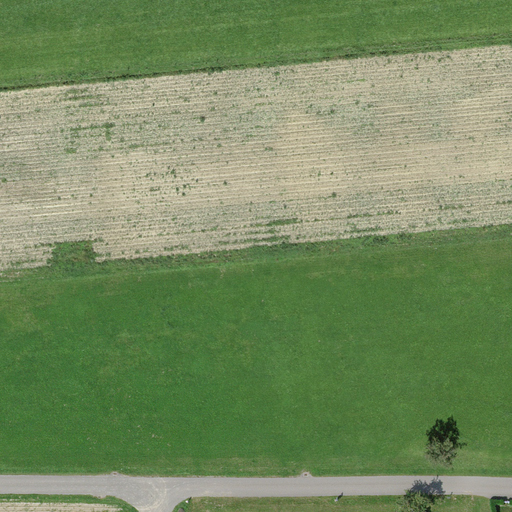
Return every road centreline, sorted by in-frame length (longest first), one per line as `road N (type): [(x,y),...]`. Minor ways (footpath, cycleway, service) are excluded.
road 1 (unclassified): [(450,489),(145,489)]
road 2 (unclassified): [(145,489),(0,489)]
